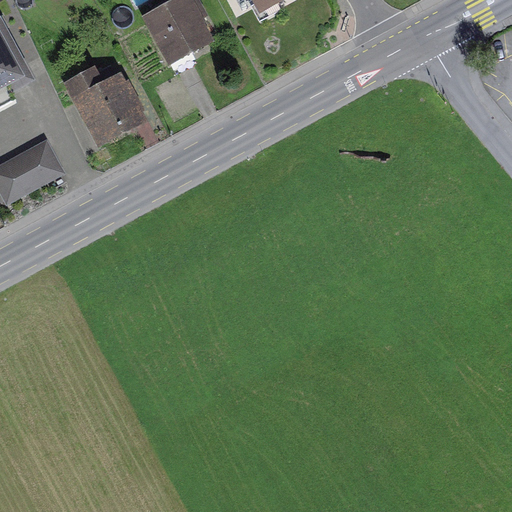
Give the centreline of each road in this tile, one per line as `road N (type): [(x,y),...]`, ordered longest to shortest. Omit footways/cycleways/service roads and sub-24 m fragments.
road 1 (secondary): [(0,264),(400,48)]
road 2 (unknown): [(100,210),(8,18)]
road 3 (residential): [(511,139),(428,33)]
